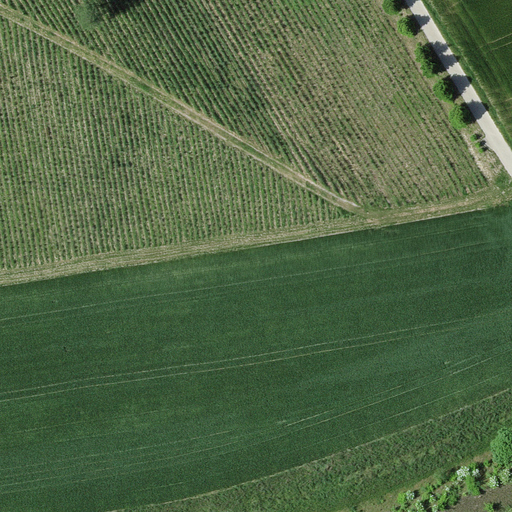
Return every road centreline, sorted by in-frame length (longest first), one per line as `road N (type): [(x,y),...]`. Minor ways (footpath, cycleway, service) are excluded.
road 1 (track): [(511,195),(388,212),(358,208),(0,11)]
road 2 (track): [(511,164),(411,0)]
